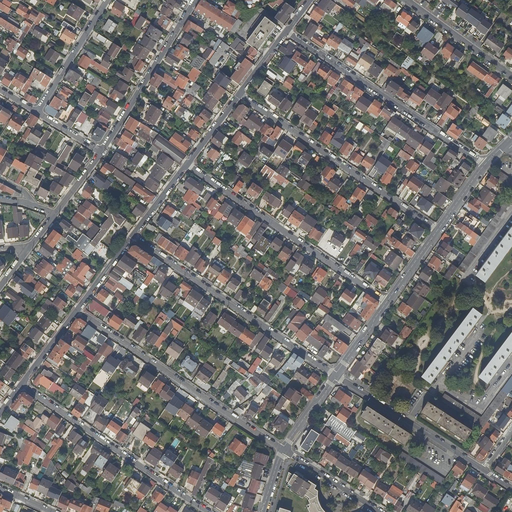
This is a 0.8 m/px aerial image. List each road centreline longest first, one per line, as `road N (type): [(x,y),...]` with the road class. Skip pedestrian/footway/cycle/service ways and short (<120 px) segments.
road 1 (residential): [(76,309),(283,450)]
road 2 (residential): [(335,376),(132,236)]
road 3 (residential): [(187,163),(386,302)]
road 4 (residential): [(437,230),(239,93)]
road 5 (residential): [(287,30),(485,164)]
road 6 (residential): [(210,511),(21,384)]
road 7 (residential): [(194,0),(101,151)]
road 8 (residential): [(480,470),(335,376)]
road 9 (residential): [(38,113),(106,0)]
road 10 (residential): [(511,76),(407,0)]
